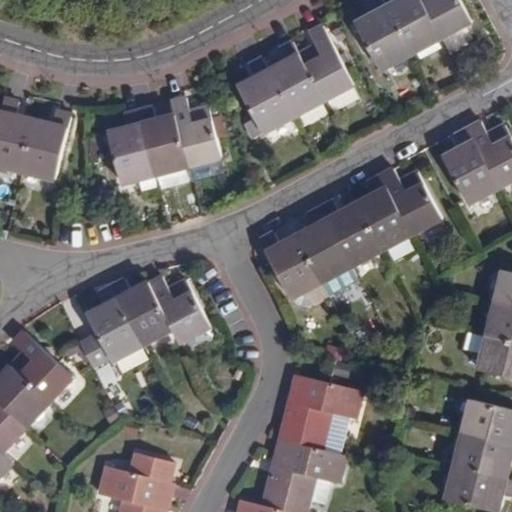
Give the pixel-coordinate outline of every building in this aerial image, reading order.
[(413,55),(442,40),(420,0),(403,0),(406,4),(390,13),(413,55)] [(420,0),(442,40),(473,24),(459,0),(420,0)] [(381,72),(413,55),(390,13),(372,22),(365,7),(351,15),(381,72)] [(301,57),(326,103),(354,88),(323,29),(309,37),(316,49),(319,54),(311,59),(308,54),(301,57)] [(272,76),(295,120),(326,103),(301,57),(294,45),(278,54),(285,68),(272,76)] [(319,54),(316,49),(308,54),(311,59),(319,54)] [(253,142),(295,120),(272,76),(264,62),(247,71),(255,85),(239,94),(252,115),(254,119),(243,126),(253,142)] [(220,159),(224,158),(210,105),(197,109),(199,115),(192,117),(190,112),(186,97),(172,101),(177,118),(190,167),(220,159)] [(0,164),(24,170),(35,122),(18,118),(22,102),(5,99),(2,114),(0,121),(0,164)] [(190,167),(177,118),(160,123),(155,106),(139,110),(157,176),(190,167)] [(157,176),(139,110),(124,115),(128,131),(109,136),(122,185),(157,176)] [(55,128),(35,122),(24,170),(59,179),(74,115),(59,112),(55,128)] [(254,119),(252,115),(240,121),(243,126),(254,119)] [(483,127),(470,134),(502,193),(511,187),(511,139),(507,129),(496,135),(499,140),(491,144),(489,139),(483,127)] [(502,193),(470,134),(457,141),(463,154),(446,162),(470,209),(502,193)] [(499,140),(496,135),(489,139),(491,144),(499,140)] [(194,181),(224,173),(220,159),(190,167),(194,181)] [(394,174),(383,180),(414,239),(443,224),(418,177),(402,186),(394,174)] [(359,209),(384,256),(414,239),(383,180),(369,188),(376,201),(359,209)] [(353,272),(384,256),(359,209),(342,218),(336,206),(322,213),(353,272)] [(324,288),(353,272),(322,213),(309,220),(316,232),(299,241),(324,288)] [(290,305),(324,288),(299,241),(283,249),(276,238),(258,247),(290,305)] [(494,306),(511,310),(511,273),(503,272),(494,306)] [(167,279),(152,287),(176,333),(184,348),(216,331),(190,283),(180,289),(182,294),(175,297),(173,292),(167,279)] [(113,290),(145,350),(176,333),(152,287),(134,297),(127,283),(113,290)] [(332,302),(324,288),(290,305),(295,312),(305,315),(315,312),(332,302)] [(175,297),(182,294),(180,289),(173,292),(175,297)] [(113,367),(145,350),(113,290),(99,297),(106,311),(88,320),(113,367)] [(511,310),(494,306),(486,338),(511,344),(511,310)] [(15,365),(17,367),(52,402),(78,377),(30,329),(18,341),(28,351),(33,355),(27,360),(23,356),(15,365)] [(511,344),(486,338),(477,375),(511,383),(511,344)] [(33,355),(28,351),(23,356),(27,360),(33,355)] [(0,400),(28,427),(52,402),(17,367),(1,382),(0,380),(0,400)] [(296,376),(280,441),(322,451),(332,414),(354,419),(361,392),(296,376)] [(462,434),(511,446),(511,409),(471,399),(462,434)] [(0,449),(3,452),(28,427),(0,400),(0,449)] [(511,446),(462,434),(453,467),(504,480),(508,462),(511,463),(511,446)] [(264,505),(292,511),(307,511),(315,479),(337,484),(344,457),(322,451),(280,441),(264,505)] [(0,477),(14,463),(3,452),(0,449),(0,477)] [(123,500),(120,511),(164,511),(172,481),(105,465),(99,494),(123,500)] [(511,481),(504,480),(453,467),(444,503),(478,511),(495,511),(499,496),(511,499),(511,481)] [(292,511),(264,505),(240,499),(236,511),(292,511)]
